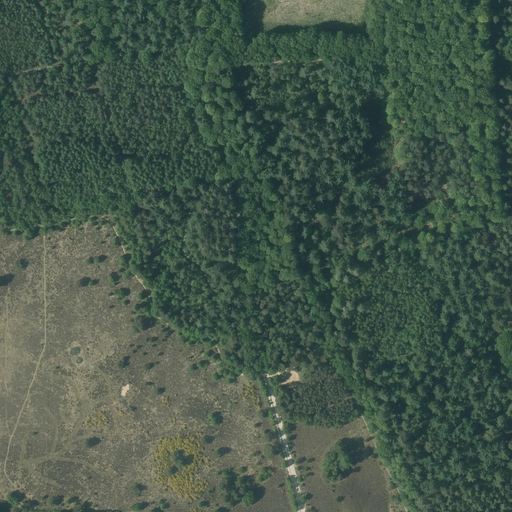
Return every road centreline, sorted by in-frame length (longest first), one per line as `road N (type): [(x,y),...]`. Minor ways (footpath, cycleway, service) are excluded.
road 1 (track): [(290,466),(243,294),(235,174),(206,91),(208,56)]
road 2 (track): [(0,232),(106,219),(161,319),(213,339),(235,370),(298,377)]
road 3 (unknown): [(489,91),(499,214),(465,225),(511,384)]
road 4 (unknown): [(208,56),(382,50),(386,93),(489,91)]
road 5 (track): [(465,225),(243,294)]
road 6 (unknown): [(182,45),(0,72)]
road 7 (track): [(511,321),(344,371)]
road 8 (track): [(143,511),(236,505),(290,466)]
road 9 (track): [(392,474),(511,461)]
